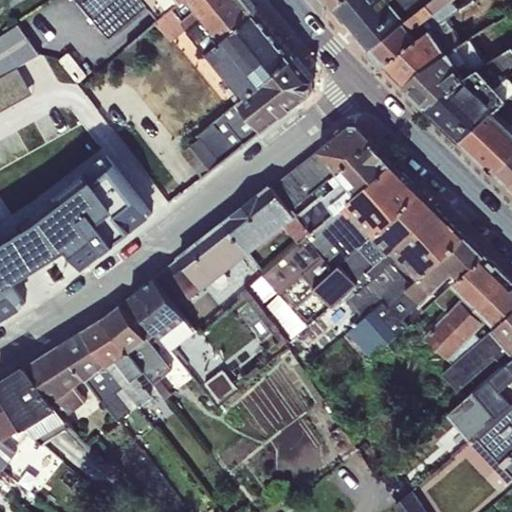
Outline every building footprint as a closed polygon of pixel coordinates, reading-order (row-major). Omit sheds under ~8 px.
[(143,0),(79,0),(112,40),(148,5),(143,0)] [(207,18),(191,0),(181,0),(155,20),(173,40),(190,26),(199,38),(214,26),(207,18)] [(191,0),(207,18),(226,0),(191,0)] [(224,37),(260,8),(258,7),(259,6),(260,3),(257,0),(226,0),(207,18),(214,26),(224,37)] [(341,0),(335,5),(370,47),(404,20),(406,19),(390,0),(341,0)] [(390,0),(406,19),(429,0),(428,0),(390,0)] [(429,0),(406,19),(404,20),(417,37),(431,28),(447,17),(460,9),(453,0),(429,0)] [(207,49),(246,95),(297,54),(260,8),(224,37),(207,49)] [(463,42),(447,17),(431,28),(447,52),(451,49),(463,42)] [(370,47),(385,63),(417,37),(404,20),(370,47)] [(19,25),(0,37),(0,45),(12,64),(34,49),(19,25)] [(385,63),(406,84),(447,52),(431,28),(417,37),(385,63)] [(471,37),(463,42),(451,49),(465,76),(479,66),(487,62),(471,37)] [(511,46),(487,62),(479,66),(509,97),(511,94),(511,46)] [(406,84),(428,105),(465,76),(451,49),(447,52),(406,84)] [(315,77),(297,54),(246,95),(241,99),(265,127),(314,90),(315,77)] [(428,105),(463,136),(502,102),(509,97),(479,66),(465,76),(428,105)] [(511,94),(509,97),(502,102),(511,111),(511,94)] [(237,149),(265,127),(241,99),(214,120),(237,149)] [(463,136),(497,169),(511,156),(511,111),(502,102),(463,136)] [(222,160),(237,149),(214,120),(197,134),(199,136),(200,135),(222,160)] [(339,171),(382,141),(383,141),(380,138),(377,137),(375,138),(361,124),(351,123),(319,148),(339,171)] [(202,176),(222,160),(200,135),(199,136),(182,151),(202,176)] [(358,192),(396,162),(385,152),(386,151),(386,146),(382,141),(339,171),(358,192)] [(339,171),(319,148),(272,184),(292,208),(339,171)] [(511,183),(511,182),(511,156),(497,169),(511,183)] [(375,231),(375,232),(403,208),(424,189),(396,162),(358,192),(349,201),(375,231)] [(296,214),(283,225),(287,231),(293,226),(303,238),(307,235),(339,208),(349,201),(358,192),(339,171),(292,208),(296,214)] [(292,208),(272,184),(271,183),(225,219),(250,251),(283,225),(296,214),(292,208)] [(394,248),(441,205),(424,189),(403,208),(375,232),(375,231),(374,233),(390,251),(394,248)] [(339,208),(307,235),(319,249),(335,236),(351,255),(374,233),(375,231),(349,201),(339,208)] [(444,255),(469,232),(441,205),(394,248),(421,276),(444,255)] [(250,251),(225,219),(178,255),(180,257),(204,288),(212,281),(225,271),(250,251)] [(462,274),(488,251),(469,232),(444,255),(456,268),(462,274)] [(351,255),(336,268),(315,287),(317,289),(327,299),(333,306),(353,288),(357,292),(375,277),(369,270),(390,251),(374,233),(351,255)] [(335,236),(319,249),(336,268),(351,255),(335,236)] [(410,285),(421,276),(394,248),(390,251),(369,270),(375,277),(357,292),(348,301),(358,312),(363,318),(387,298),(391,302),(410,285)] [(472,296),(479,303),(510,272),(488,251),(462,274),(455,280),(456,280),(465,289),(472,296)] [(421,276),(410,285),(391,302),(387,298),(363,318),(350,329),(356,335),(375,355),(412,322),(427,307),(422,301),(456,268),(444,255),(421,276)] [(180,306),(204,288),(180,257),(156,275),(180,306)] [(225,271),(212,281),(214,284),(216,285),(218,286),(221,286),(225,286),(227,285),(229,283),(230,281),(230,280),(230,278),(229,276),(228,274),(227,272),(225,271)] [(499,323),(511,310),(511,273),(510,272),(479,303),(499,323)] [(465,289),(456,280),(435,299),(446,308),(465,289)] [(327,299),(317,289),(305,300),(315,310),(327,299)] [(295,335),(312,324),(288,290),(271,301),(295,335)] [(132,295),(121,303),(147,337),(130,351),(145,370),(167,398),(174,393),(162,377),(173,368),(150,338),(159,331),(132,295)] [(479,303),(472,296),(467,300),(463,296),(425,336),(454,363),(495,327),(499,323),(479,303)] [(121,303),(103,317),(129,350),(130,351),(147,337),(121,303)] [(511,310),(499,323),(495,327),(511,346),(511,310)] [(363,318),(358,312),(339,330),(350,342),(356,335),(350,329),(363,318)] [(103,317),(83,330),(106,363),(108,365),(129,350),(103,317)] [(511,357),(511,346),(495,327),(454,363),(443,373),(460,390),(498,356),(504,364),(511,357)] [(83,330),(61,343),(85,376),(87,378),(106,363),(83,330)] [(356,335),(350,342),(372,365),(375,355),(356,335)] [(27,364),(55,400),(76,384),(85,376),(61,343),(27,364)] [(290,346),(281,352),(291,367),(299,362),(290,346)] [(108,365),(125,385),(141,406),(153,396),(137,376),(145,370),(130,351),(129,350),(108,365)] [(511,357),(504,364),(450,411),(472,438),(477,434),(511,404),(511,357)] [(0,378),(0,387),(24,426),(57,405),(58,404),(55,400),(27,364),(26,362),(0,378)] [(106,363),(87,378),(104,402),(129,431),(141,421),(116,391),(125,385),(108,365),(106,363)] [(230,369),(211,380),(222,398),(241,387),(230,369)] [(88,400),(76,384),(55,400),(58,404),(57,405),(65,417),(88,400)] [(0,387),(0,433),(4,439),(24,426),(0,387)] [(510,454),(511,452),(511,404),(477,434),(491,450),(499,443),(510,454)] [(57,405),(24,426),(44,443),(71,425),(65,417),(57,405)] [(342,423),(327,433),(345,459),(359,449),(342,423)] [(0,463),(4,459),(17,469),(18,468),(28,474),(36,465),(4,439),(0,433),(0,463)] [(511,452),(510,454),(496,468),(509,481),(511,477),(511,452)] [(400,511),(428,511),(415,493),(396,505),(400,511)] [(193,495),(185,502),(191,510),(200,503),(193,495)]
